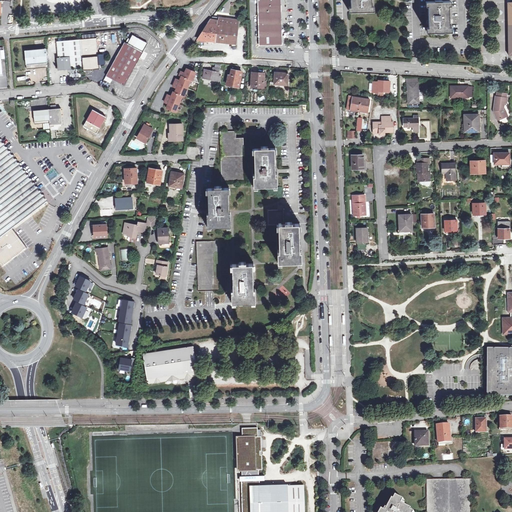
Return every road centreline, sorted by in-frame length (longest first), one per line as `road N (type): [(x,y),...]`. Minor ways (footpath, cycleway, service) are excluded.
road 1 (residential): [(324,398),(313,58)]
road 2 (residential): [(59,410),(316,404)]
road 3 (residential): [(382,258),(378,163),(393,148),(511,144)]
road 4 (residential): [(313,58),(511,77)]
road 5 (unclassified): [(0,32),(140,18),(177,52)]
road 6 (unclassified): [(342,419),(511,405)]
road 7 (secondary): [(64,511),(31,401),(33,358)]
road 8 (secondary): [(9,361),(57,511)]
road 9 (residential): [(0,95),(89,88),(135,112)]
road 10 (residential): [(511,251),(382,258)]
